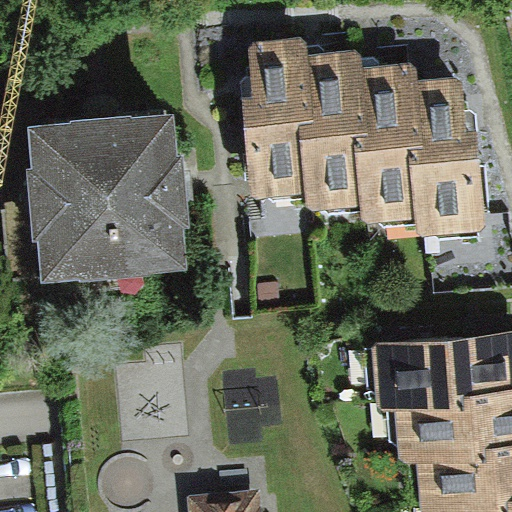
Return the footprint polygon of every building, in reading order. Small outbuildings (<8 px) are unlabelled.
[(255,78),(244,79),(251,177),(257,183),(306,180),(299,102),(312,101),(306,40),(307,26),(252,30),(255,78)] [(299,102),(306,180),(306,190),(315,197),(362,193),(356,115),(371,114),(366,54),(364,35),(306,40),(312,101),(299,102)] [(416,50),(366,54),(371,114),(356,115),(362,193),(363,203),(369,210),(416,206),(409,124),(422,123),(417,65),(416,50)] [(465,61),(417,65),(422,123),(409,124),(416,206),(416,215),(425,221),(482,219),(489,211),(480,108),(469,109),(465,61)] [(28,96),(41,253),(86,249),(88,280),(144,276),(141,246),(189,242),(176,84),(28,96)] [(511,316),(378,327),(372,334),(378,396),(395,395),(464,388),(463,375),(511,372),(511,316)] [(464,388),(395,395),(401,449),(418,449),(485,439),(485,425),(511,424),(511,372),(463,375),(464,388)] [(485,439),(418,449),(425,502),(441,502),(510,494),(510,478),(511,478),(511,424),(485,425),(485,439)] [(510,494),(441,502),(441,511),(511,511),(511,478),(510,478),(510,494)] [(264,511),(262,482),(188,487),(189,511),(264,511)]
